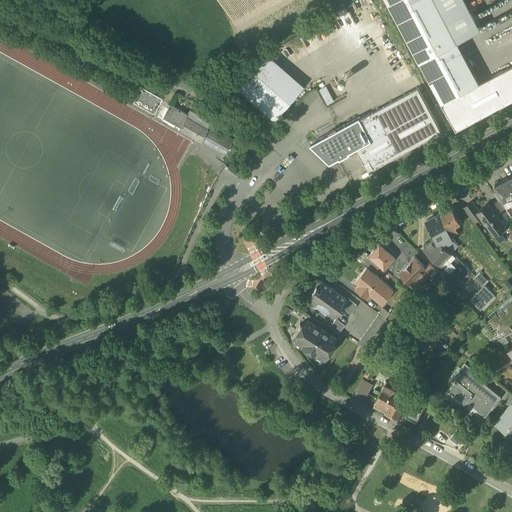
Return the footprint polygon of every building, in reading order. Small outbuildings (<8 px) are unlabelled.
[(386,0),(412,48),(449,28),(457,42),(480,29),(464,0),(386,0)] [(479,83),(457,42),(449,28),(412,48),(441,104),(479,84),(479,83)] [(226,78),(274,120),(303,86),(267,55),(226,78)] [(454,129),(456,131),(511,100),(511,65),(479,83),(479,84),(441,104),(455,129),(454,129)] [(337,79),(340,84),(347,80),(345,75),(337,79)] [(129,96),(135,85),(132,83),(125,94),(129,96)] [(135,85),(129,96),(156,112),(162,100),(135,85)] [(325,104),(332,101),(325,86),(318,89),(325,104)] [(417,89),(360,119),(359,119),(370,141),(356,148),(356,149),(364,163),(369,160),(373,169),(441,133),(417,89)] [(156,112),(129,96),(127,100),(154,115),(156,112)] [(157,117),(178,129),(180,125),(162,116),(169,104),(166,102),(157,117)] [(180,125),(202,138),(207,129),(185,117),(187,114),(169,104),(162,116),(180,125)] [(329,133),(312,142),(332,161),(338,158),(339,159),(349,154),(348,153),(356,149),(356,148),(370,141),(359,119),(360,119),(359,117),(336,129),(336,128),(328,132),(329,133)] [(200,141),(202,138),(180,125),(178,129),(200,141)] [(202,138),(217,146),(224,135),(208,126),(207,129),(202,138)] [(217,146),(226,151),(232,140),(224,135),(217,146)] [(200,141),(215,150),(217,146),(202,138),(200,141)] [(330,163),(332,161),(312,142),(309,144),(330,163)] [(226,151),(217,146),(215,150),(224,154),(226,151)] [(369,160),(364,163),(368,171),(373,169),(369,160)] [(503,203),(510,199),(511,197),(511,189),(507,180),(495,187),(498,194),(503,203)] [(503,203),(498,194),(494,196),(499,203),(500,204),(503,203)] [(463,209),(474,223),(481,218),(477,212),(479,211),(472,202),(463,209)] [(500,216),(502,218),(507,213),(500,204),(499,203),(492,209),(498,217),(500,216)] [(481,218),(494,236),(506,227),(498,217),(492,209),(488,204),(479,211),(477,212),(481,218)] [(439,215),(448,231),(455,227),(460,225),(452,208),(439,215)] [(448,231),(439,215),(427,221),(435,238),(448,231)] [(458,233),(455,227),(448,231),(451,237),(458,233)] [(508,229),(506,227),(494,236),(499,243),(506,238),(502,234),(508,229)] [(448,231),(435,238),(423,249),(438,263),(439,262),(450,252),(443,246),(442,247),(441,246),(453,239),(451,237),(448,231)] [(395,257),(379,243),(369,255),(380,265),(384,269),(395,257)] [(441,264),(444,268),(455,258),(450,252),(439,262),(441,264)] [(363,261),(375,271),(380,265),(368,255),(363,261)] [(408,279),(415,287),(421,281),(420,279),(433,266),(429,262),(425,266),(415,256),(399,271),(402,273),(401,274),(407,280),(408,279)] [(435,269),(444,278),(449,273),(444,268),(441,264),(435,269)] [(434,268),(433,266),(420,279),(421,281),(434,268)] [(367,295),(370,292),(382,302),(393,289),(366,268),(356,281),(360,284),(357,287),(367,295)] [(478,270),(473,274),(482,284),(487,280),(478,270)] [(308,298),(332,316),(336,310),(338,311),(343,305),(341,304),(345,298),(321,281),(317,286),(315,285),(310,291),(312,292),(308,298)] [(468,297),(478,309),(494,296),(483,285),(468,297)] [(500,311),(511,300),(511,292),(496,306),(500,311)] [(343,308),(351,313),(357,305),(349,299),(343,308)] [(498,325),(505,332),(511,326),(511,321),(511,319),(511,317),(511,316),(511,300),(500,311),(492,317),(498,325)] [(358,343),(368,349),(388,321),(379,314),(358,343)] [(314,350),(323,357),(328,349),(329,350),(332,344),(329,342),(333,335),(307,319),(303,325),(299,322),(295,328),(296,329),(291,336),(301,342),(300,344),(312,352),(314,350)] [(330,328),(338,334),(344,326),(336,320),(330,328)] [(503,342),(509,337),(505,332),(498,325),(493,329),(503,342)] [(468,396),(470,394),(481,403),(479,405),(486,410),(500,394),(488,384),(485,387),(481,384),(484,381),(486,378),(465,361),(454,374),(457,375),(449,384),(467,398),(468,396)] [(355,390),(366,396),(373,385),(362,378),(355,390)] [(405,416),(416,422),(428,401),(417,395),(416,397),(409,393),(408,395),(397,389),(398,387),(386,381),(374,402),(390,412),(391,414),(395,415),(397,415),(398,416),(401,410),(404,412),(403,413),(406,415),(405,416)] [(470,394),(468,396),(479,405),(481,403),(470,394)] [(511,400),(511,401),(495,419),(511,433),(511,432),(511,400)] [(449,438),(457,445),(466,434),(458,428),(449,438)]
